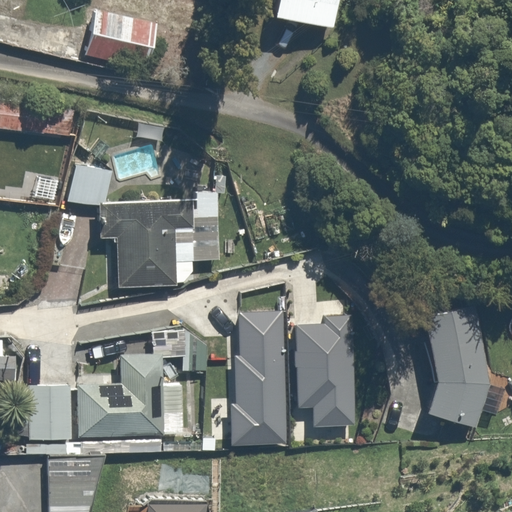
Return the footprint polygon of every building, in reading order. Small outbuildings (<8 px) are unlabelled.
[(347,0),(279,0),(275,19),(340,34),(347,0)] [(153,23),(95,12),(86,58),(145,69),(153,23)] [(0,97),(0,128),(63,133),(65,102),(0,97)] [(76,165),(69,200),(95,205),(102,204),(105,204),(111,172),(76,165)] [(220,260),(219,192),(194,193),(194,203),(105,204),(102,204),(102,237),(119,237),(120,287),(178,286),(178,283),(183,283),(193,272),(193,261),(220,260)] [(427,412),(478,427),(490,387),(476,307),(426,315),(436,379),(427,412)] [(229,404),(231,447),(288,445),(283,310),(238,312),(240,356),(235,356),(237,404),(229,404)] [(354,424),(352,316),(327,317),(327,326),(297,326),(297,351),(295,351),(295,367),(298,367),(299,407),(314,407),(314,425),(354,424)] [(2,337),(0,336),(0,379),(17,380),(17,353),(1,353),(2,337)] [(117,382),(75,382),(76,438),(163,438),(162,353),(116,353),(117,382)] [(70,439),(71,380),(27,380),(27,438),(70,439)] [(84,511),(95,457),(43,460),(46,511),(84,511)] [(202,511),(203,498),(143,496),(142,511),(202,511)]
